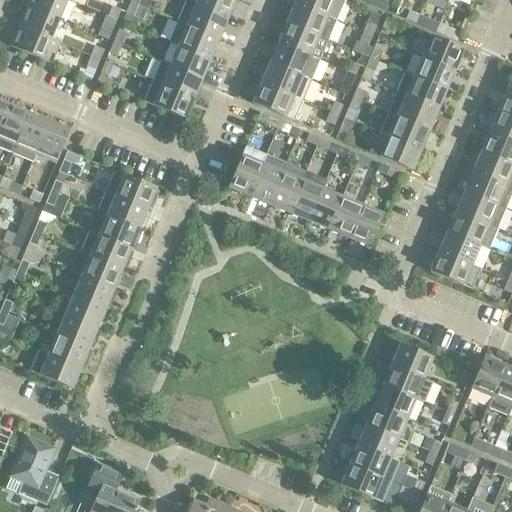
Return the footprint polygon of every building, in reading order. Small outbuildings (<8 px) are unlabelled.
[(28,0),(27,6),(59,19),(66,0),(28,0)] [(186,0),(185,2),(227,19),(234,0),(186,0)] [(345,0),(343,0),(295,0),(294,4),(336,21),(345,0)] [(389,2),(383,0),(378,0),(375,7),(385,11),(389,2)] [(490,10),(494,1),(492,0),(483,0),(481,6),(490,10)] [(130,2),(125,13),(138,19),(143,8),(137,5),(130,2)] [(177,22),(219,39),(227,19),(185,2),(177,22)] [(286,23),(328,41),(336,21),(294,4),(286,23)] [(27,6),(18,26),(50,39),(59,19),(27,6)] [(113,7),(109,17),(116,20),(120,10),(113,7)] [(405,20),(415,24),(419,15),(409,11),(405,20)] [(372,12),(367,23),(376,26),(380,16),(372,12)] [(429,19),(419,15),(415,24),(425,28),(429,19)] [(104,27),(112,30),(116,20),(109,17),(104,27)] [(391,32),(395,22),(386,18),(382,28),(391,32)] [(219,39),(177,22),(168,43),(177,47),(178,46),(210,59),(219,39)] [(278,43),(310,57),(319,61),(328,41),(286,23),(278,43)] [(363,33),(372,36),(376,26),(367,23),(363,33)] [(9,47),(41,60),(51,64),(60,44),(50,39),(18,26),(9,47)] [(456,41),(459,33),(448,28),(444,36),(456,41)] [(118,31),(113,42),(121,45),(125,34),(118,31)] [(358,54),(359,54),(369,58),(373,48),(368,46),(372,36),(363,33),(359,42),(362,44),(358,54)] [(430,37),(422,57),(454,71),(463,50),(430,37)] [(116,56),(121,45),(113,42),(109,53),(116,56)] [(278,43),(269,63),(302,77),(301,78),(310,81),(319,61),(310,57),(278,43)] [(178,46),(177,47),(170,65),(202,79),(210,59),(178,46)] [(99,60),(103,50),(96,47),(92,57),(99,60)] [(378,62),(382,52),(373,48),(369,58),(378,62)] [(359,54),(355,64),(350,62),(346,72),(355,76),(359,66),(365,68),(369,58),(359,54)] [(95,70),(99,60),(92,57),(88,67),(95,70)] [(446,91),(454,71),(422,57),(413,77),(446,91)] [(369,58),(365,68),(374,72),(378,62),(369,58)] [(112,65),(105,62),(100,73),(107,76),(112,65)] [(152,81),(193,99),(202,79),(170,65),(160,62),(152,81)] [(261,83),(302,101),(310,81),(301,78),(302,77),(269,63),(261,83)] [(355,76),(346,72),(342,82),(351,86),(355,76)] [(446,91),(413,77),(404,73),(396,93),(437,111),(446,91)] [(143,102),(185,120),(193,99),(152,81),(143,102)] [(252,104),(284,117),(294,121),(302,101),(261,83),(252,104)] [(352,98),(361,102),(365,92),(356,88),(352,98)] [(429,130),(437,111),(396,93),(387,113),(396,117),(429,130)] [(511,118),(511,95),(505,93),(497,112),(511,118)] [(361,102),(352,98),(348,108),(357,112),(361,102)] [(0,125),(9,106),(0,102),(0,125)] [(329,112),(338,116),(342,106),(334,102),(329,112)] [(0,125),(0,139),(15,146),(28,114),(9,106),(0,125)] [(338,116),(329,112),(325,122),(334,125),(338,116)] [(511,142),(511,118),(497,112),(489,132),(511,142)] [(32,162),(35,154),(48,122),(28,114),(15,146),(12,154),(32,162)] [(277,129),(280,122),(269,117),(265,125),(277,129)] [(420,150),(429,130),(396,117),(388,137),(420,150)] [(35,154),(56,163),(69,131),(48,122),(35,154)] [(280,122),(277,129),(288,134),(291,127),(280,122)] [(335,139),(344,142),(348,132),(339,129),(335,139)] [(511,165),(511,142),(489,132),(480,152),(511,165)] [(316,146),(320,139),(308,134),(305,141),(316,146)] [(420,150),(388,137),(379,157),(412,171),(420,150)] [(336,154),(339,147),(320,139),(316,146),(336,154)] [(245,146),(228,188),(248,197),(266,155),(245,146)] [(339,147),(336,154),(356,163),(359,155),(339,147)] [(511,188),(511,165),(480,152),(472,172),(511,188)] [(266,155),(248,197),(268,205),(282,173),(286,163),(266,155)] [(359,155),(356,163),(367,168),(371,160),(359,155)] [(71,164),(63,161),(58,172),(66,176),(71,164)] [(397,180),(400,172),(388,168),(385,175),(397,180)] [(158,192),(155,189),(156,189),(114,171),(105,192),(147,209),(150,203),(154,203),(158,192)] [(288,213),(308,222),(322,189),(323,190),(327,181),(305,171),(301,181),(302,181),(288,213)] [(505,210),(511,193),(511,188),(472,172),(464,192),(505,210)] [(282,173),(268,205),(288,213),(302,181),(301,181),(282,173)] [(0,182),(0,186),(8,190),(12,182),(2,178),(0,182)] [(55,181),(50,192),(58,196),(63,184),(55,181)] [(342,198),(323,190),(322,189),(308,222),(328,230),(342,198)] [(39,203),(42,195),(32,191),(29,199),(39,203)] [(50,192),(45,203),(42,212),(57,218),(59,213),(53,207),(58,196),(50,192)] [(97,212),(106,216),(138,229),(147,209),(105,192),(97,212)] [(464,192),(455,212),(497,230),(505,210),(464,192)] [(342,198),(328,230),(348,238),(361,206),(342,198)] [(23,217),(31,221),(36,209),(28,205),(23,217)] [(361,206),(348,238),(368,247),(382,215),(361,206)] [(42,212),(33,232),(41,235),(46,225),(56,221),(57,218),(42,212)] [(455,212),(447,232),(479,246),(479,245),(489,249),(497,230),(455,212)] [(141,233),(138,230),(138,229),(106,216),(98,236),(130,249),(133,242),(137,243),(141,233)] [(33,232),(29,243),(25,252),(40,258),(42,253),(37,247),(41,235),(33,232)] [(89,256),(122,269),(122,268),(126,268),(131,258),(127,255),(130,249),(98,236),(89,232),(80,251),(90,255),(89,256)] [(447,232),(438,252),(471,265),(479,246),(447,232)] [(16,234),(11,246),(19,249),(24,238),(16,234)] [(6,257),(15,261),(19,249),(11,246),(6,257)] [(113,289),(122,269),(89,256),(90,255),(80,251),(72,272),(81,276),(81,275),(113,289)] [(25,252),(20,263),(17,272),(25,275),(29,264),(38,263),(40,258),(25,252)] [(430,272),(462,286),(471,290),(480,270),(471,266),(471,265),(438,252),(430,272)] [(17,272),(12,283),(20,286),(25,275),(17,272)] [(114,299),(110,296),(113,289),(81,275),(81,276),(73,295),(105,309),(105,308),(109,309),(114,299)] [(511,294),(511,293),(511,282),(507,281),(503,290),(511,294)] [(97,329),(105,309),(73,295),(64,315),(97,329)] [(5,300),(0,311),(8,315),(13,304),(5,300)] [(97,338),(94,336),(97,329),(64,315),(56,335),(88,349),(89,348),(93,348),(97,338)] [(91,353),(88,350),(88,349),(56,335),(48,355),(80,369),(83,362),(87,363),(91,353)] [(391,365),(423,379),(432,358),(399,345),(391,365)] [(30,372),(70,388),(71,389),(80,369),(48,355),(39,351),(30,372)] [(491,398),(504,366),(484,358),(470,390),(491,398)] [(423,379),(391,365),(382,385),(415,399),(424,403),(433,383),(423,379)] [(491,398),(487,407),(507,416),(511,407),(511,403),(511,369),(504,366),(491,398)] [(457,383),(465,386),(470,375),(462,371),(457,383)] [(374,405),(406,419),(415,399),(382,385),(374,405)] [(450,400),(445,412),(453,415),(458,404),(450,400)] [(406,419),(374,405),(366,425),(398,439),(407,443),(411,434),(408,426),(404,424),(406,419)] [(440,423),(448,426),(453,415),(445,412),(440,423)] [(389,458),(390,458),(398,439),(366,425),(357,445),(389,458)] [(450,438),(462,443),(465,435),(453,430),(450,438)] [(27,439),(11,476),(6,489),(17,494),(46,506),(59,476),(44,470),(52,450),(27,439)] [(433,440),(428,451),(436,455),(441,444),(433,440)] [(479,450),(490,455),(494,447),(482,442),(479,450)] [(349,465),(390,482),(399,462),(390,458),(389,458),(357,445),(349,465)] [(453,456),(465,460),(468,452),(457,447),(453,456)] [(490,455),(502,460),(506,452),(494,447),(490,455)] [(424,463),(432,466),(436,455),(428,451),(424,463)] [(476,465),(480,457),(468,452),(465,460),(476,465)] [(493,472),(505,477),(508,469),(496,464),(493,472)] [(390,482),(349,465),(340,485),(382,503),(390,482)] [(420,495),(424,483),(416,480),(411,491),(420,495)] [(83,511),(133,511),(138,501),(102,486),(92,510),(85,507),(83,511)] [(450,495),(430,486),(418,511),(443,511),(447,504),(450,495)] [(420,495),(411,491),(407,502),(415,506),(420,495)] [(236,511),(210,501),(207,508),(194,503),(190,511),(236,511)]
